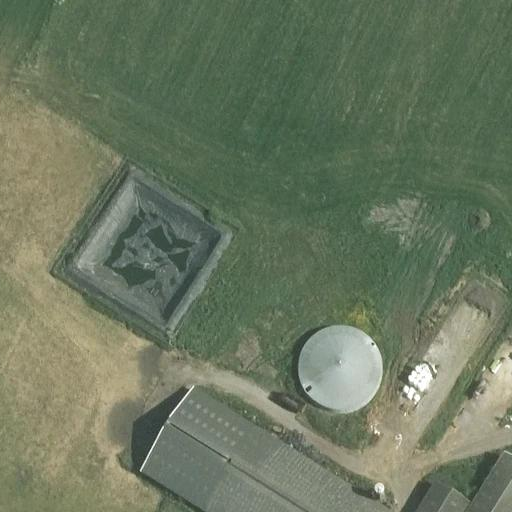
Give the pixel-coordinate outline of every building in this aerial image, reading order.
[(456,308),(464,321),(488,307),(480,294),(456,308)] [(383,375),(381,359),(372,345),(359,335),(343,331),(327,333),(313,341),(303,354),(299,370),(301,386),(309,401),(322,411),(338,415),(355,412),(369,404),(379,391),(383,375)] [(511,352),(493,382),(511,393),(511,352)] [(197,511),(384,511),(194,393),(141,477),(197,511)] [(511,511),(511,462),(504,458),(470,511),(511,511)] [(468,511),(470,510),(436,489),(421,511),(468,511)]
